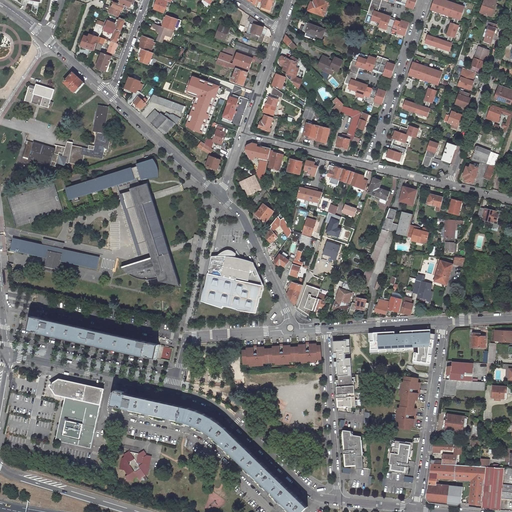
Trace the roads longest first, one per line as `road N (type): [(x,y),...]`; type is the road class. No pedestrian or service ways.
road 1 (residential): [(335,499),(306,490),(215,406),(173,390)]
road 2 (residential): [(443,320),(416,509)]
road 3 (residential): [(449,185),(511,14)]
road 4 (residential): [(326,326),(335,499)]
road 5 (residential): [(421,0),(367,164)]
road 6 (residential): [(30,305),(186,336)]
road 7 (residential): [(109,94),(221,194)]
road 8 (residential): [(221,194),(241,214),(289,319)]
road 9 (motorway): [(130,511),(0,467)]
road 10 (residential): [(178,373),(49,345)]
road 11 (residential): [(173,390),(46,362)]
road 12 (residential): [(244,133),(367,164)]
